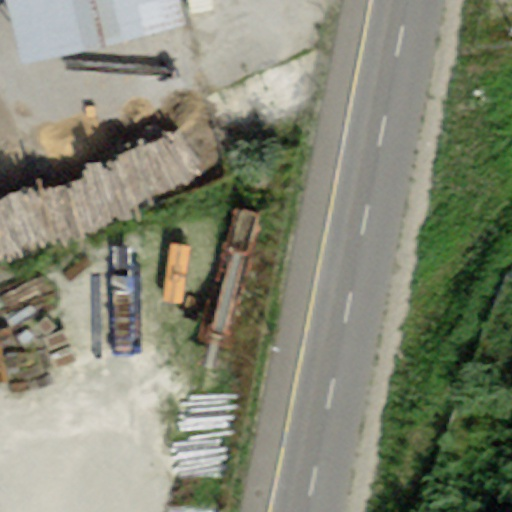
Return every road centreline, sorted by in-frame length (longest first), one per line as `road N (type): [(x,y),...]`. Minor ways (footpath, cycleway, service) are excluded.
road 1 (unclassified): [(300,511),(404,0)]
road 2 (unknown): [(0,330),(80,275),(120,171),(114,83)]
road 3 (unknown): [(268,0),(114,83)]
road 4 (unknown): [(0,81),(20,97),(114,83)]
